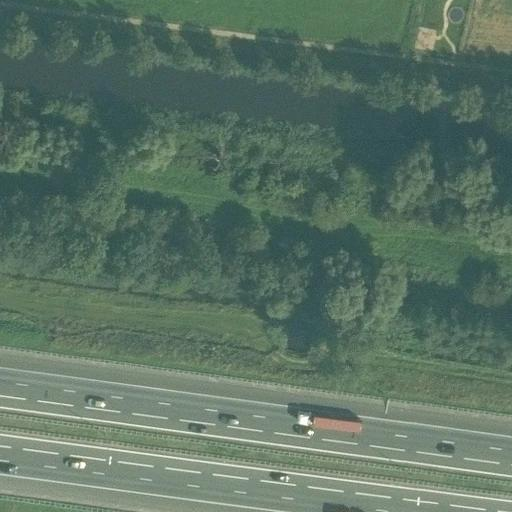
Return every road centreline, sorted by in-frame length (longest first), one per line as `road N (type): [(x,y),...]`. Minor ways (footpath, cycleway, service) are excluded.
road 1 (track): [(0,171),(229,205),(287,222),(511,249)]
road 2 (motorway): [(511,458),(0,389)]
road 3 (motorway): [(0,453),(451,511)]
